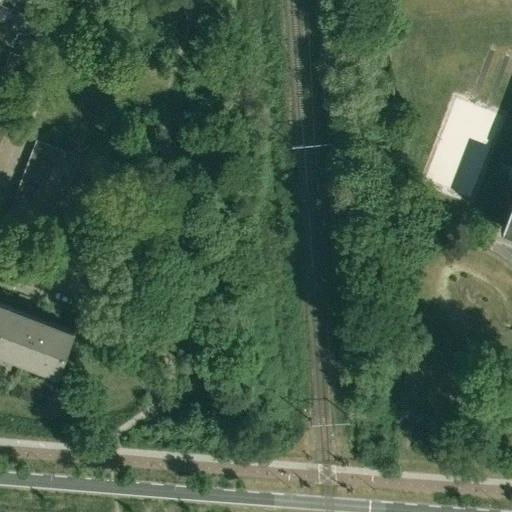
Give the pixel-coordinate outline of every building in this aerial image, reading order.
[(25,14),(21,24),(30,28),(34,18),(25,14)] [(26,37),(17,33),(12,46),(21,50),(26,37)] [(59,147),(36,139),(31,152),(54,160),(55,159),(59,147)] [(77,167),(81,156),(59,147),(55,159),(77,167)] [(31,152),(26,165),(49,173),(50,170),(54,160),(31,152)] [(73,178),(77,167),(55,159),(54,160),(50,170),(73,178)] [(26,165),(21,178),(44,187),(46,181),(49,173),(26,165)] [(69,189),(73,178),(50,170),(49,173),(46,181),(69,189)] [(21,178),(16,191),(39,200),(42,192),(44,187),(21,178)] [(64,201),(69,189),(46,181),(44,187),(42,192),(64,201)] [(16,191),(11,204),(34,213),(38,203),(39,200),(16,191)] [(60,212),(64,201),(42,192),(39,200),(38,203),(60,212)] [(511,201),(502,227),(511,231),(511,201)] [(56,223),(60,212),(38,203),(34,213),(33,214),(56,223)] [(29,226),(33,214),(34,213),(11,204),(6,217),(29,226)] [(29,226),(52,234),(56,223),(33,214),(29,226)] [(74,330),(36,316),(6,304),(0,320),(0,352),(57,374),(74,330)] [(185,394),(204,393),(203,373),(184,375),(185,394)]
